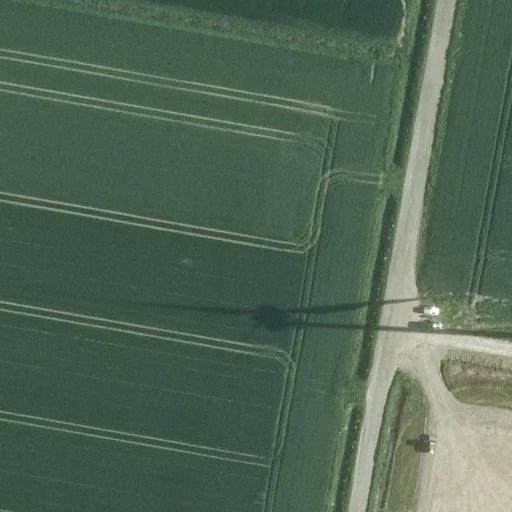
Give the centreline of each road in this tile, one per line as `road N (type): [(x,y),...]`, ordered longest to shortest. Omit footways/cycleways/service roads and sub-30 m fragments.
road 1 (unclassified): [(448,0),(357,511)]
road 2 (track): [(389,337),(511,348)]
